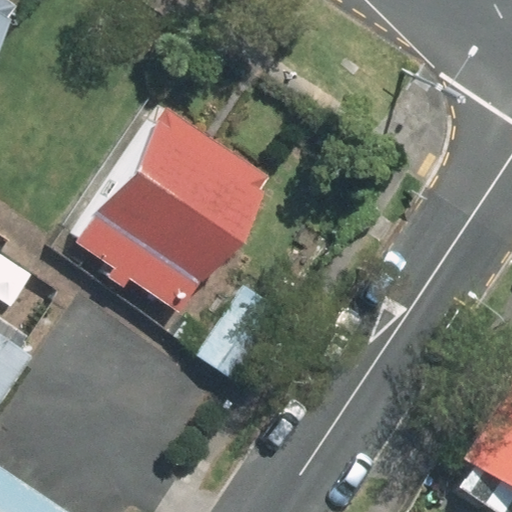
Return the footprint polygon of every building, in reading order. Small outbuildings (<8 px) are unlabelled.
[(0,0),(0,14),(10,0),(0,0)] [(160,312),(259,175),(147,94),(48,232),(160,312)] [(0,383),(33,335),(0,312),(0,383)] [(511,511),(511,361),(439,467),(503,511),(511,511)] [(91,511),(0,453),(0,511),(91,511)]
